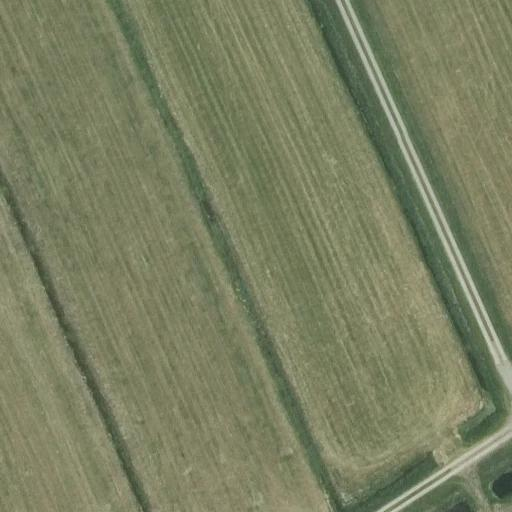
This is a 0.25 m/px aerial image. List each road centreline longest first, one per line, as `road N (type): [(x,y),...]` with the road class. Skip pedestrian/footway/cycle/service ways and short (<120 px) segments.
road 1 (track): [(511,384),(343,0)]
road 2 (track): [(511,426),(387,511)]
